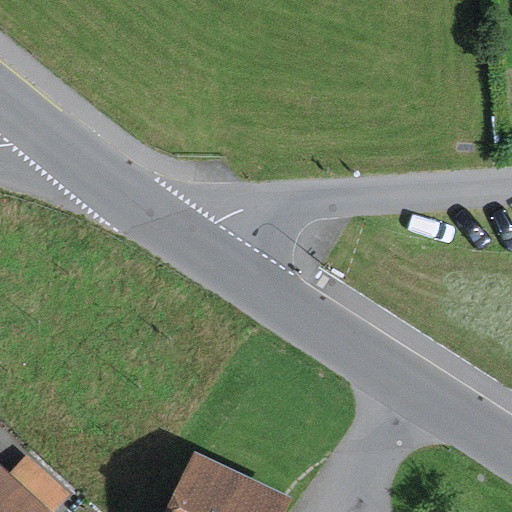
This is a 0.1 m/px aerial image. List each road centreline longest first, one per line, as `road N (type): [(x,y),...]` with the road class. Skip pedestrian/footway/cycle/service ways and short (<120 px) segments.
road 1 (tertiary): [(511,449),(193,243)]
road 2 (residential): [(511,187),(254,206),(216,222),(193,243)]
road 3 (tertiary): [(193,243),(38,129)]
